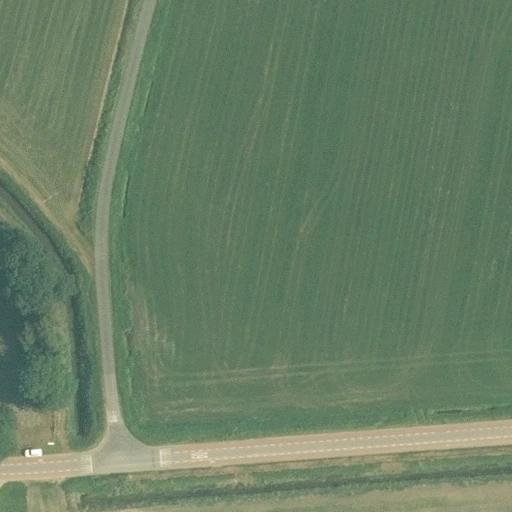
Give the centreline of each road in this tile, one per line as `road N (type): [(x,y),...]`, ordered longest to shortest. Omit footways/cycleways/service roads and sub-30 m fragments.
road 1 (unclassified): [(116,460),(98,233),(104,178),(150,0)]
road 2 (tertiary): [(511,429),(116,460)]
